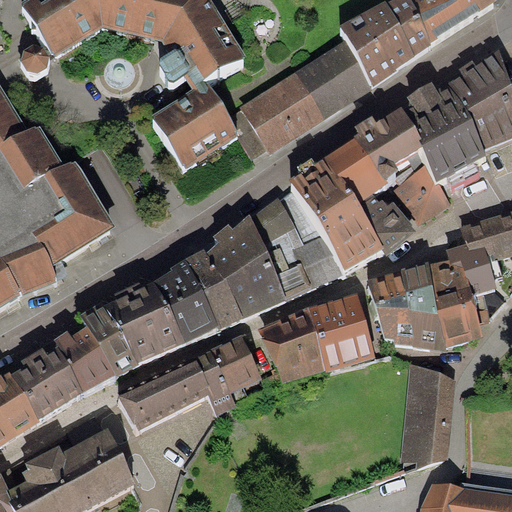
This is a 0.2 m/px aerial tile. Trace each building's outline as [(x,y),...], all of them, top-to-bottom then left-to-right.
[(174,92),(188,84),(198,100),(154,128),(183,175),(238,141),(227,123),(206,91),(244,68),(202,1),(202,0),(48,0),(23,15),(35,35),(48,57),(59,58),(103,30),(131,37),(164,46),(175,63),(162,71),(160,76),(169,91),(174,92)] [(420,0),(424,7),(413,12),(430,50),(495,8),(494,7),(490,0),(420,0)] [(349,47),(371,90),(430,50),(413,12),(410,6),(388,19),(385,14),(342,37),(349,47)] [(22,70),(28,79),(39,82),(48,76),(50,65),(45,57),(35,54),(26,60),(22,70)] [(511,103),(499,62),(449,95),(482,153),(511,139),(511,103)] [(412,116),(403,122),(427,171),(436,189),(440,187),(487,163),(482,153),(449,95),(437,102),(431,92),(407,107),(412,116)] [(51,270),(111,234),(72,171),(62,177),(36,136),(26,142),(0,99),(0,313),(21,300),(57,286),(51,270)] [(403,122),(358,150),(376,174),(387,167),(390,171),(410,159),(419,175),(427,171),(403,122)] [(358,150),(327,170),(357,212),(370,202),(387,190),(376,174),(358,150)] [(390,171),(387,167),(376,174),(387,190),(397,181),(390,171)] [(327,170),(291,193),(341,276),(382,255),(357,212),(327,170)] [(427,171),(419,175),(408,181),(432,217),(451,206),(440,187),(436,189),(427,171)] [(419,225),(432,217),(408,181),(397,193),(419,225)] [(278,204),(251,227),(285,303),(310,291),(341,276),(291,193),(278,204)] [(370,202),(357,212),(382,255),(411,233),(391,210),(380,219),(370,202)] [(511,219),(462,234),(466,246),(472,269),(486,265),(511,257),(511,219)] [(222,254),(207,266),(242,324),(284,303),(251,227),(236,242),(230,235),(216,247),(222,254)] [(472,269),(466,246),(445,253),(450,270),(461,267),(471,301),(484,297),(494,295),(486,265),(472,269)] [(204,261),(187,271),(218,335),(242,324),(207,266),(204,261)] [(431,275),(438,307),(471,301),(461,267),(450,270),(431,275)] [(175,284),(157,295),(169,319),(185,349),(218,335),(187,271),(172,279),(175,284)] [(431,275),(405,283),(417,346),(447,350),(438,307),(431,275)] [(405,283),(375,292),(390,338),(417,346),(405,283)] [(106,318),(123,347),(169,319),(157,295),(143,301),(139,294),(117,305),(121,312),(106,318)] [(438,307),(447,350),(466,346),(481,340),(478,325),(490,323),(490,321),(484,297),(471,301),(438,307)] [(354,307),(312,321),(328,374),(369,363),(354,307)] [(106,318),(86,330),(102,358),(116,382),(138,370),(123,347),(106,318)] [(123,347),(138,370),(185,349),(169,319),(123,347)] [(312,321),(266,339),(283,376),(287,385),(328,374),(312,321)] [(57,359),(69,378),(102,358),(86,330),(57,359)] [(211,364),(227,391),(258,379),(242,348),(211,364)] [(69,378),(83,399),(116,382),(102,358),(69,378)] [(27,376),(14,383),(26,403),(38,425),(83,399),(69,378),(57,359),(46,365),(43,359),(24,371),(27,376)] [(191,374),(205,401),(210,399),(227,391),(211,364),(191,374)] [(119,408),(135,437),(170,418),(205,401),(191,374),(119,408)] [(269,395),(287,385),(283,376),(264,385),(269,395)] [(445,459),(453,388),(421,379),(421,390),(428,391),(421,469),(445,459)] [(0,417),(26,403),(14,383),(0,391),(0,417)] [(236,414),(238,413),(227,391),(210,399),(220,422),(236,414)] [(0,417),(0,447),(38,425),(26,403),(0,417)] [(70,433),(57,441),(63,451),(75,443),(70,433)] [(16,500),(6,505),(9,511),(95,511),(133,491),(135,490),(114,451),(69,475),(59,458),(28,475),(30,480),(24,483),(29,493),(16,500)] [(0,483),(0,493),(6,505),(16,500),(6,481),(0,483)] [(462,494),(440,493),(426,510),(426,511),(511,511),(511,495),(466,488),(462,494)] [(9,511),(6,505),(0,493),(0,511),(9,511)]
